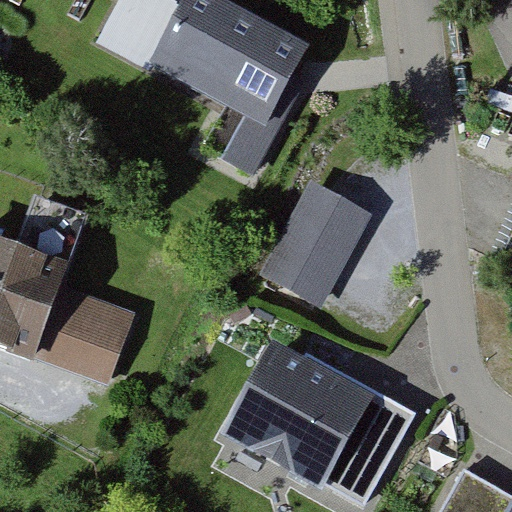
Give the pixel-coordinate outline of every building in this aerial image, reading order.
[(166,0),(134,0),(111,49),(237,111),(212,163),(266,190),(312,98),(295,90),(313,53),(205,0),(186,0),(180,13),(164,5),(166,0)] [(372,227),(315,199),(269,292),(326,320),(372,227)] [(19,260),(0,252),(0,354),(104,395),(137,312),(62,282),(83,230),(37,212),(19,260)] [(375,511),(419,431),(278,355),(229,445),(351,511),(375,511)] [(511,511),(511,505),(477,482),(457,511),(511,511)]
